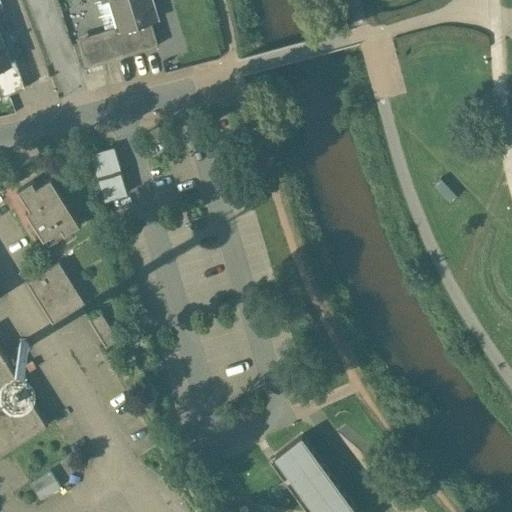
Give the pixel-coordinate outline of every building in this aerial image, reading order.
[(96,0),(97,0),(105,29),(119,25),(120,29),(151,20),(150,17),(156,15),(151,0),(96,0)] [(151,20),(120,29),(128,54),(158,45),(151,20)] [(120,29),(78,42),(85,67),(128,54),(120,29)] [(0,63),(8,61),(0,37),(0,63)] [(8,61),(0,63),(0,68),(8,92),(25,86),(15,59),(8,61)] [(91,154),(104,200),(129,193),(114,147),(91,154)] [(52,175),(38,184),(34,178),(18,188),(30,207),(26,209),(45,237),(62,226),(66,233),(82,222),(52,175)] [(60,257),(27,279),(53,320),(86,299),(60,257)] [(102,307),(89,315),(107,345),(120,336),(102,307)] [(0,449),(48,420),(0,343),(0,449)] [(357,511),(301,435),(275,454),(317,511),(357,511)] [(41,494),(62,483),(53,467),(32,478),(41,494)]
